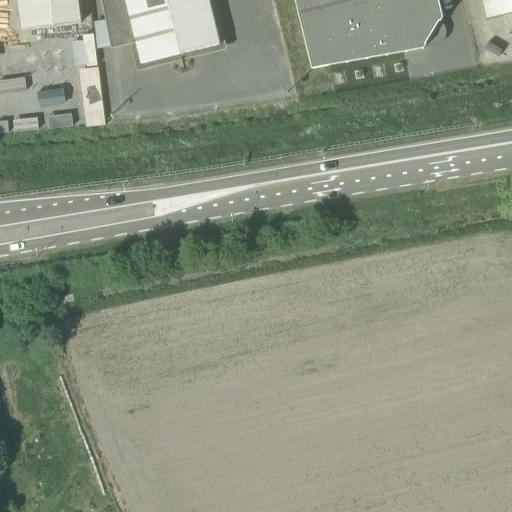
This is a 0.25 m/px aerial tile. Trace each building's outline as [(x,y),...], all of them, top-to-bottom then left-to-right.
[(17,0),(22,31),(81,24),(77,0),(17,0)] [(141,65),(219,46),(208,0),(101,0),(111,50),(136,44),(141,65)] [(294,0),(312,70),(423,49),(442,18),(437,0),(294,0)] [(511,0),(481,0),(492,41),(511,36),(511,0)] [(18,330),(21,338),(22,340),(28,338),(29,339),(39,336),(35,324),(25,328),(18,330)]
